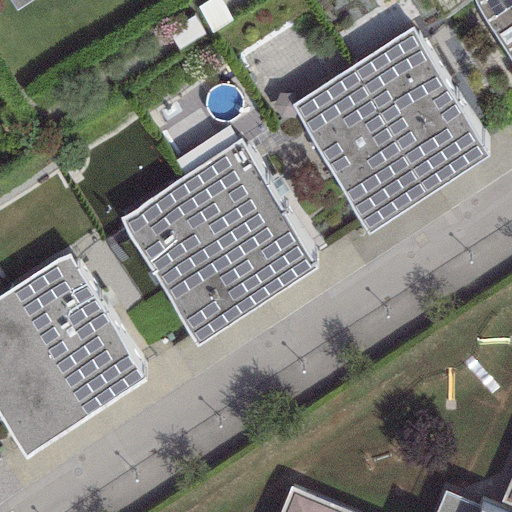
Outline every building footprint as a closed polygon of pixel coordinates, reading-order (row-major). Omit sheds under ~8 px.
[(8,0),(15,10),(31,0),(8,0)] [(511,0),(472,0),(471,1),(511,67),(511,0)] [(350,67),(425,196),(488,158),(410,31),(350,67)] [(425,196),(350,67),(287,105),(365,233),(425,196)] [(176,182),(256,307),(315,269),(235,145),(176,182)] [(256,307),(176,182),(117,220),(197,345),(256,307)] [(67,255),(7,292),(85,418),(145,380),(67,255)] [(0,417),(24,456),(85,418),(7,292),(0,296),(0,417)] [(511,511),(511,471),(498,506),(511,511),(479,511),(481,508),(443,492),(434,511),(341,511),(290,491),(280,511),(511,511)]
